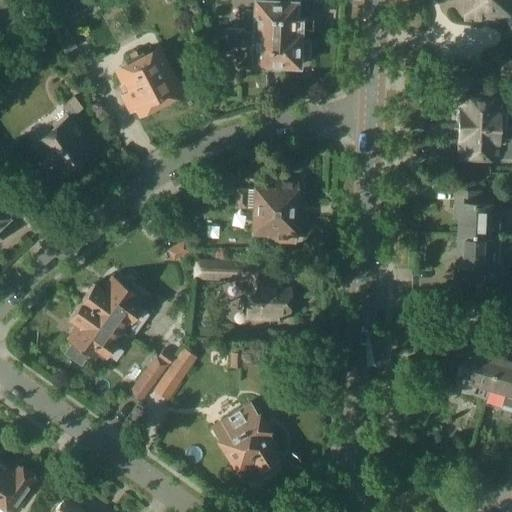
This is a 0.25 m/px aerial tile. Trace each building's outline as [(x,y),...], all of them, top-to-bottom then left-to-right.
[(30,0),(42,12),(43,11),(53,5),(48,0),(30,0)] [(245,28),(253,29),(295,31),(296,0),(295,0),(254,0),(254,9),(246,9),(245,28)] [(511,0),(463,0),(463,8),(466,11),(466,16),(492,17),(492,11),(507,11),(507,8),(511,8),(511,0)] [(67,1),(55,8),(62,21),(74,14),(67,1)] [(43,11),(57,38),(67,32),(65,28),(62,21),(55,8),(53,5),(43,11)] [(35,38),(47,39),(48,28),(36,27),(35,38)] [(202,40),(226,41),(227,29),(203,27),(202,40)] [(227,28),(227,29),(226,41),(226,47),(245,47),(245,46),(253,46),(252,64),(299,66),(300,59),(310,59),(312,39),(300,38),(301,31),(295,31),(253,29),(227,28)] [(128,66),(119,71),(130,91),(124,94),(132,108),(137,105),(138,109),(178,88),(158,51),(146,57),(143,52),(126,61),(128,66)] [(511,61),(497,61),(497,76),(511,76),(511,61)] [(459,123),(508,125),(508,108),(511,108),(511,80),(508,81),(507,96),(500,96),(500,95),(465,94),(465,106),(460,106),(459,110),(457,111),(457,119),(459,121),(459,123)] [(55,128),(32,145),(55,177),(94,149),(70,117),(83,108),(74,96),(67,102),(70,107),(65,111),(67,113),(53,124),(55,128)] [(508,125),(459,123),(458,137),(459,137),(458,156),(482,156),(484,159),(490,159),(492,157),(498,157),(498,156),(508,156),(510,125),(508,125)] [(269,238),(293,239),(296,177),(277,176),(276,185),(256,185),(253,231),(269,231),(269,238)] [(237,186),(236,193),(236,205),(246,205),(246,186),(237,186)] [(459,233),(499,235),(500,215),(488,214),(489,203),(480,203),(480,191),(457,190),(456,202),(460,202),(459,233)] [(0,222),(10,214),(0,203),(0,222)] [(194,235),(185,216),(174,221),(184,240),(194,235)] [(499,248),(499,235),(459,233),(458,264),(466,264),(466,280),(502,282),(503,264),(498,264),(499,248)] [(188,251),(183,241),(173,246),(179,256),(188,251)] [(263,263),(196,260),(195,277),(248,280),(246,318),(278,319),(278,320),(281,320),(281,319),(287,320),(287,314),(289,315),(291,287),(280,286),(280,284),(275,284),(275,280),(262,279),(263,263)] [(81,298),(127,333),(127,334),(132,337),(149,314),(140,307),(141,306),(137,304),(140,300),(136,297),(139,294),(113,274),(102,288),(94,281),(81,298)] [(510,300),(500,297),(493,320),(503,323),(510,300)] [(119,344),(127,334),(127,333),(81,298),(68,315),(77,322),(66,336),(72,340),(65,350),(79,360),(87,351),(93,355),(95,352),(99,354),(102,351),(105,353),(114,341),(119,344)] [(471,338),(469,343),(466,342),(467,338),(453,334),(446,357),(463,362),(459,377),(457,377),(454,389),(450,389),(450,390),(472,392),(477,384),(489,387),(501,347),(471,338)] [(167,371),(179,380),(196,355),(184,346),(167,371)] [(511,349),(501,347),(489,387),(505,392),(502,404),(511,407),(511,349)] [(163,348),(158,355),(169,363),(174,356),(163,348)] [(231,351),(231,366),(242,366),(242,351),(231,351)] [(169,363),(158,355),(156,354),(129,391),(142,400),(169,363)] [(250,401),(211,426),(218,439),(218,442),(221,447),(224,447),(232,460),(231,463),(234,468),(238,469),(240,473),(257,462),(260,468),(263,466),(266,467),(274,463),(274,459),(276,457),(266,441),(272,437),(269,431),(270,428),(266,422),(263,422),(250,401)] [(0,461),(0,507),(6,511),(7,510),(10,511),(11,511),(37,477),(33,475),(35,473),(21,463),(20,465),(18,464),(14,470),(1,460),(0,461)] [(82,511),(64,498),(53,511),(82,511)]
